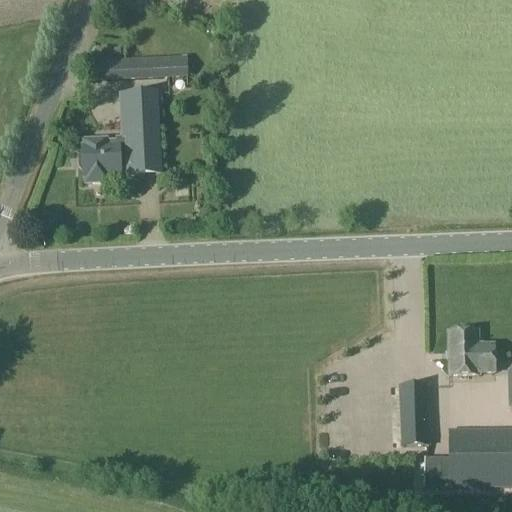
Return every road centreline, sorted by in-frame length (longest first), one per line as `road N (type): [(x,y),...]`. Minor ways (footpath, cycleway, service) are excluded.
road 1 (unclassified): [(0,270),(90,256),(511,235)]
road 2 (unclassified): [(0,226),(85,0)]
